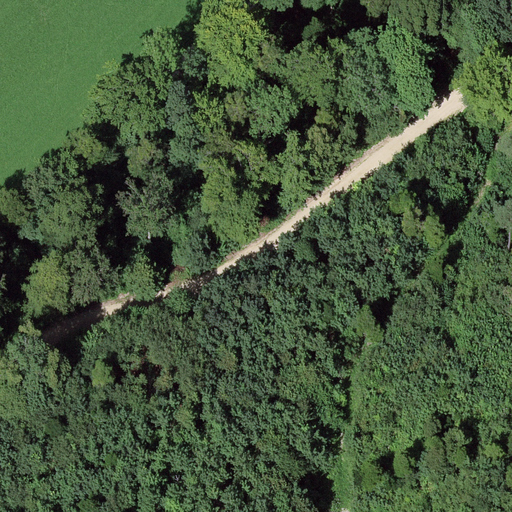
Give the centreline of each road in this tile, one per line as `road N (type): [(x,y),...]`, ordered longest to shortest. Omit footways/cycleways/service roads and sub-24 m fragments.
road 1 (track): [(0,367),(83,322),(183,294),(244,263),(511,55)]
road 2 (track): [(343,418),(371,349),(464,217),(511,126)]
road 3 (track): [(253,0),(0,214)]
